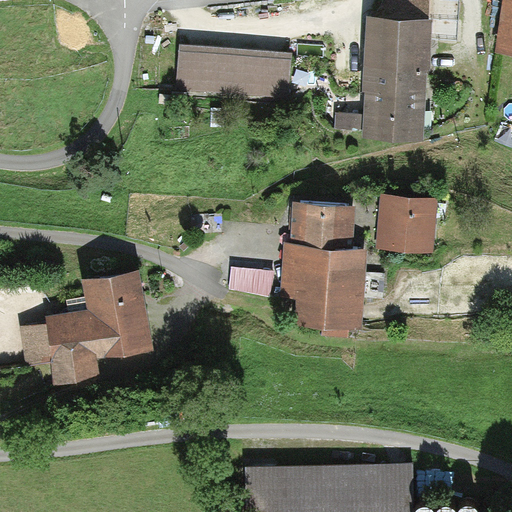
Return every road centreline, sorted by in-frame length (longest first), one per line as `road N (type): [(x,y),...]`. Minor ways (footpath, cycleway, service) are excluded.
road 1 (track): [(0,453),(234,433),(385,439),(511,474)]
road 2 (unclassified): [(123,0),(124,63),(93,141),(71,158),(0,164)]
road 3 (track): [(0,235),(96,243),(216,285)]
